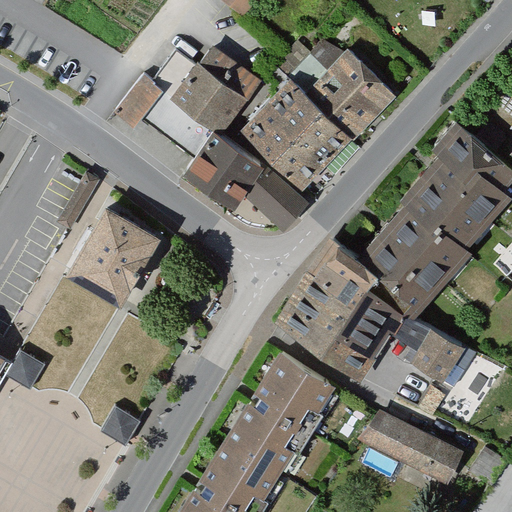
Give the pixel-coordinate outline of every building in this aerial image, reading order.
[(234,0),(258,17),(270,0),(234,0)] [(299,70),(315,80),(339,42),(322,32),(299,70)] [(300,38),(287,55),(297,63),(310,46),(300,38)] [(163,66),(174,76),(195,55),(184,45),(163,66)] [(271,80),(218,47),(183,104),(236,136),(271,80)] [(356,48),(314,94),(301,83),(253,138),(307,185),(353,132),(364,142),(408,94),(356,48)] [(133,109),(151,121),(172,89),(154,78),(133,109)] [(511,191),(511,157),(465,123),(371,250),(344,234),(291,319),(371,369),(419,294),(430,302),(511,191)] [(187,171),(241,207),(249,196),(268,166),(214,130),(187,171)] [(249,196),(296,227),(316,197),(268,166),(249,196)] [(88,168),(56,222),(71,230),(100,179),(88,168)] [(63,270),(118,301),(156,232),(101,202),(63,270)] [(461,349),(428,328),(405,364),(439,385),(461,349)] [(8,369),(33,385),(46,365),(21,349),(8,369)] [(251,511),(330,386),(275,352),(174,511),(251,511)] [(0,376),(10,360),(0,354),(0,376)] [(112,404),(102,427),(129,440),(140,417),(112,404)] [(373,411),(358,442),(446,483),(461,452),(373,411)]
